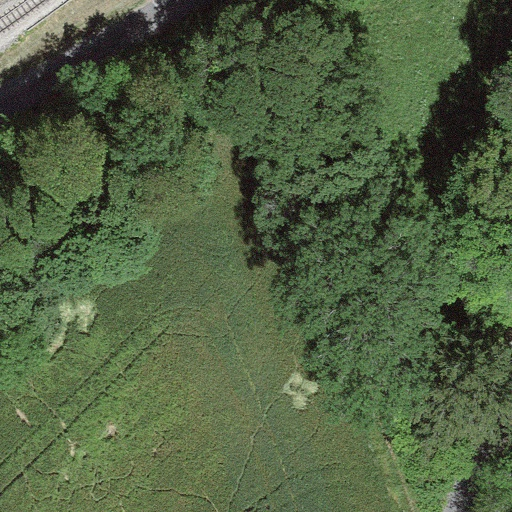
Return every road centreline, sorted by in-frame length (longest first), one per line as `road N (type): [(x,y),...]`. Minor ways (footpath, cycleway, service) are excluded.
road 1 (unclassified): [(188,0),(0,104)]
road 2 (unclassified): [(460,511),(511,390)]
